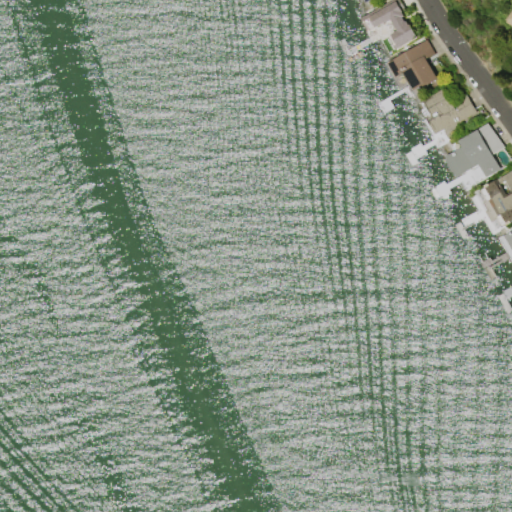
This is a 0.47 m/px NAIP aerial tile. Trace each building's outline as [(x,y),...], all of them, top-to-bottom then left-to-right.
[(389,0),(398,0),(404,9),(400,11),(403,16),(401,17),(403,20),(404,20),(407,24),(408,24),(415,36),(396,46),(389,34),(396,30),(389,19),(366,32),(358,18),(389,0)] [(394,77),(386,63),(425,39),(433,53),(424,58),(436,78),(428,84),(427,82),(413,90),(409,84),(408,85),(401,73),(394,77)] [(475,112),(464,93),(453,99),(446,87),(424,99),(442,131),(475,112)] [(457,140),(486,123),(503,146),(490,153),(499,168),(484,176),(477,164),(455,176),(443,156),(460,146),(457,140)] [(499,227),(494,218),(489,221),(483,211),(486,209),(481,201),(484,200),(477,188),(492,179),(493,180),(511,167),(511,189),(511,190),(511,191),(511,219),(505,224),(505,223),(499,227)] [(511,252),(501,235),(511,228),(511,252)]
